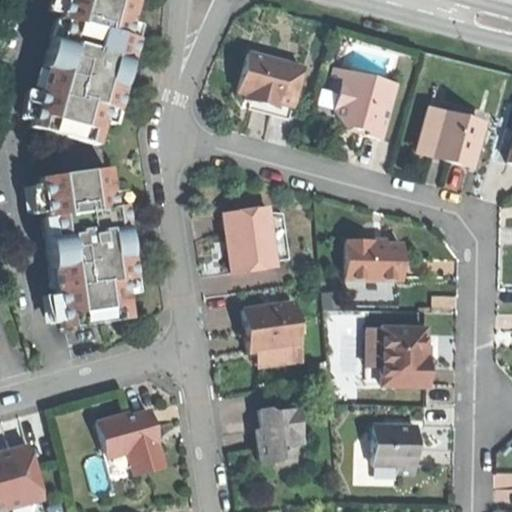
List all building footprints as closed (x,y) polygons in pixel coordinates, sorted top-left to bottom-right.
[(64,0),(30,132),(98,150),(104,124),(115,127),(141,28),(131,25),(137,3),(126,0),(64,0)] [(237,93),(301,111),(314,65),(250,46),(237,93)] [(387,137),(403,80),(351,66),(335,123),(387,137)] [(325,87),(321,105),(337,109),(341,91),(325,87)] [(472,170),(485,125),(429,109),(416,153),(472,170)] [(62,331),(131,321),(127,295),(138,293),(124,192),(113,194),(109,171),(40,181),(62,331)] [(277,205),(226,208),(230,271),(281,267),(277,205)] [(291,223),(279,224),(282,253),(294,252),(291,223)] [(343,241),(343,280),(398,281),(399,246),(373,245),(373,242),(343,241)] [(259,282),(283,280),(282,269),(258,271),(259,282)] [(292,304),(240,311),(246,353),(297,346),(292,304)] [(422,330),(365,329),(364,387),(424,388),(425,359),(422,358),(422,330)] [(266,410),(257,411),(262,447),(256,448),(259,465),(277,463),(283,455),(288,454),(294,446),(299,445),(294,406),(278,408),(278,412),(270,413),(266,410)] [(94,424),(103,454),(129,447),(137,475),(161,468),(150,429),(151,429),(146,412),(126,418),(126,415),(94,424)] [(413,428),(370,427),(369,465),(395,466),(395,475),(412,475),(413,428)] [(0,511),(42,511),(24,447),(0,453),(0,511)] [(112,493),(109,461),(87,463),(89,495),(112,493)]
